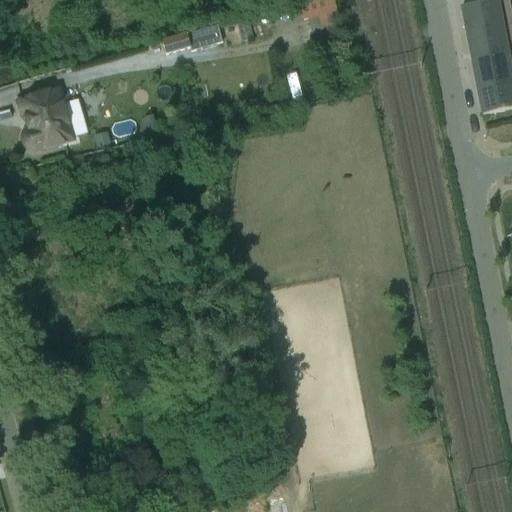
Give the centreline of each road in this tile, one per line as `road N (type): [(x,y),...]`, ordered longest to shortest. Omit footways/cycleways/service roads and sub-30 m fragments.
road 1 (residential): [(464,172),(511,412)]
road 2 (residential): [(430,0),(464,172)]
